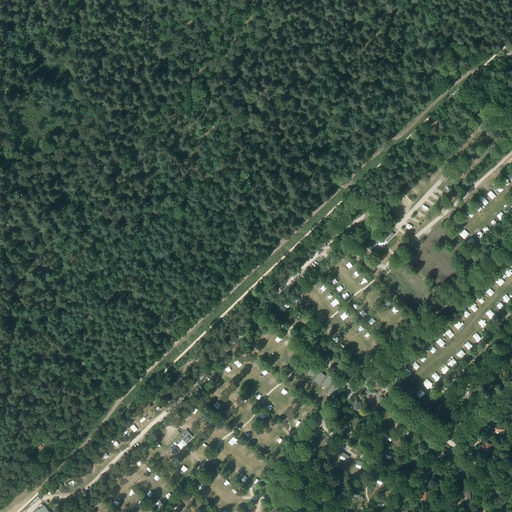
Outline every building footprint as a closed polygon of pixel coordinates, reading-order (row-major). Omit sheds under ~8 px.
[(387,228),(367,247),(374,254),(394,235),(387,228)] [(306,361),(301,367),(306,371),(311,365),(306,361)] [(314,364),(309,371),(315,375),(319,368),(314,364)] [(320,372),(315,378),(320,382),(325,376),(320,372)] [(329,375),(324,381),(329,385),(334,379),(329,375)] [(335,383),(330,389),(335,393),(340,387),(335,383)] [(353,410),(361,409),(360,402),(357,402),(357,399),(352,400),(353,410)] [(442,412),(446,411),(445,407),(437,408),(438,415),(442,414),(442,412)] [(349,427),(351,426),(349,423),(342,428),(345,434),(351,431),(349,427)] [(408,427),(405,427),(404,431),(411,433),(413,424),(409,423),(408,427)] [(505,425),(495,424),(494,431),(503,433),(505,425)] [(375,432),(377,432),(376,425),(367,426),(368,432),(370,432),(371,435),(375,434),(375,432)] [(466,437),(469,433),(471,434),(474,431),(472,430),(472,429),(468,426),(464,431),(462,429),(460,432),(466,437)] [(193,437),(186,430),(168,448),(175,455),(193,437)] [(491,444),(485,442),(482,450),(488,452),(491,444)] [(39,445),(35,452),(40,455),(44,448),(45,445),(42,443),(41,446),(39,445)] [(448,451),(441,447),(436,456),(438,457),(441,453),(445,456),(448,451)] [(341,450),(339,454),(348,460),(350,456),(341,450)] [(410,459),(403,456),(398,465),(405,468),(410,459)] [(507,467),(501,470),(504,478),(511,476),(509,471),(510,471),(509,467),(507,468),(507,467)] [(472,469),(470,472),(478,479),(481,476),(472,469)] [(340,489),(336,484),(337,483),(335,481),(330,485),(335,492),(340,489)] [(465,495),(466,502),(471,501),(470,490),(459,492),(459,496),(465,495)]
